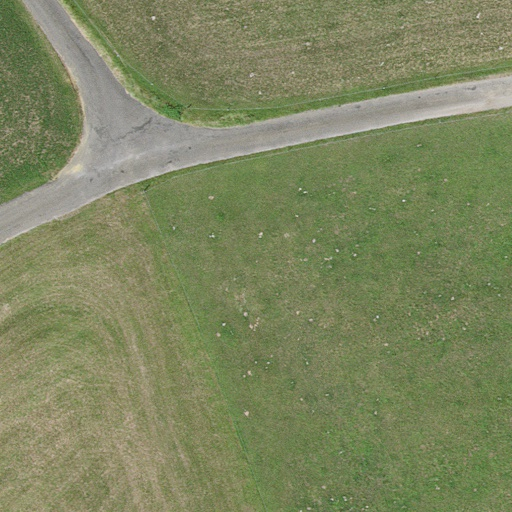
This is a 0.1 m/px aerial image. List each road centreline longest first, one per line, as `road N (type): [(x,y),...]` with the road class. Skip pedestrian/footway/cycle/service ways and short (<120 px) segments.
road 1 (track): [(511,90),(151,162),(0,234)]
road 2 (track): [(151,162),(42,0)]
